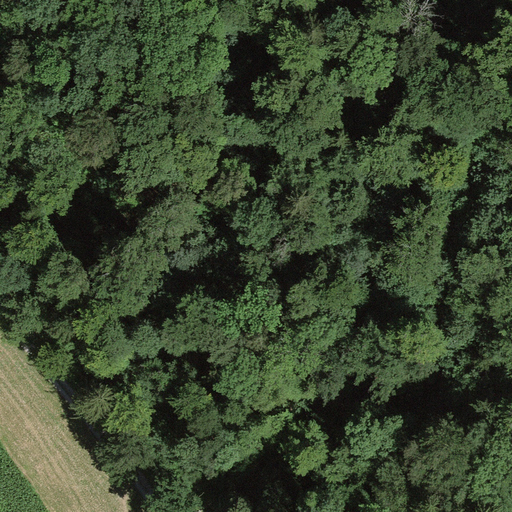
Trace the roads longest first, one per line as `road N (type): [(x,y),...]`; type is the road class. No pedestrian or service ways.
road 1 (track): [(447,0),(449,46),(414,186),(345,363),(276,449),(210,511)]
road 2 (track): [(160,511),(0,304)]
